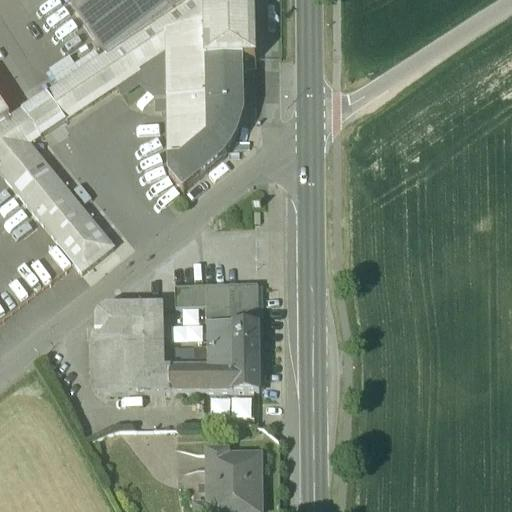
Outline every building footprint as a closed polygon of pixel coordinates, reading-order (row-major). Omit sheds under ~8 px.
[(66,0),(86,30),(106,60),(123,49),(187,7),(182,0),(66,0)] [(196,0),(187,7),(123,49),(140,76),(167,98),(168,123),(170,181),(183,197),(223,163),(232,150),(238,138),(240,128),(243,119),(242,65),(255,65),(254,5),(213,6),(212,3),(206,3),(206,0),(196,0)] [(106,60),(86,30),(77,36),(97,66),(106,60)] [(97,66),(35,108),(52,134),(116,91),(140,76),(123,49),(106,60),(97,66)] [(140,76),(116,91),(127,107),(142,95),(157,107),(157,124),(168,123),(167,98),(140,76)] [(0,128),(10,122),(0,107),(0,128)] [(35,108),(11,124),(28,150),(52,134),(35,108)] [(11,124),(0,130),(0,179),(7,187),(38,162),(28,150),(11,124)] [(38,162),(7,187),(23,208),(54,182),(38,162)] [(54,182),(23,208),(35,223),(67,198),(54,182)] [(67,198),(35,223),(59,251),(90,225),(67,198)] [(90,225),(59,251),(82,279),(113,254),(90,225)] [(257,293),(221,294),(221,314),(207,314),(208,375),(189,375),(190,399),(259,398),(257,293)] [(221,294),(175,295),(175,315),(207,314),(221,314),(221,294)] [(163,312),(107,313),(106,313),(106,314),(102,316),(99,318),(96,322),(95,326),(96,347),(163,347),(163,312)] [(163,347),(96,347),(96,369),(97,394),(97,400),(165,399),(164,375),(163,347)] [(180,399),(180,375),(164,375),(165,399),(180,399)] [(189,375),(180,375),(180,399),(190,399),(189,375)] [(229,458),(208,459),(208,511),(264,511),(264,499),(257,499),(256,464),(229,464),(229,458)]
